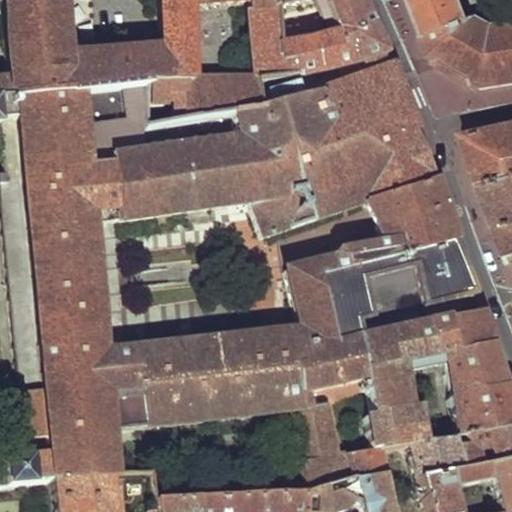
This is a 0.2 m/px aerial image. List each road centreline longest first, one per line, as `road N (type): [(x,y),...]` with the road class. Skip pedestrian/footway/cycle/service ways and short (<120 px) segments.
road 1 (residential): [(430,125),(492,300)]
road 2 (residential): [(378,0),(430,125)]
